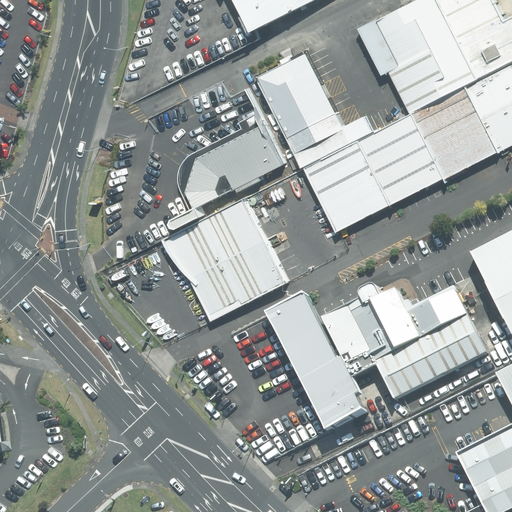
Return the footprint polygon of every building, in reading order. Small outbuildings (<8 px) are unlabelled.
[(317,0),(233,0),(251,34),(317,0)] [(411,113),(465,87),(478,80),(436,0),(419,0),(366,27),(411,113)] [(436,0),(478,80),(511,62),(511,19),(505,23),(493,0),(436,0)] [(374,132),(366,117),(345,128),(307,55),(257,79),(304,167),(374,132)] [(511,63),(478,80),(465,87),(500,153),(511,146),(511,63)] [(499,152),(465,87),(411,113),(374,132),(304,167),(338,234),(499,152)] [(195,210),(285,166),(263,127),(198,159),(186,193),(195,210)] [(244,201),(165,240),(189,276),(211,322),(286,285),(244,201)] [(511,235),(471,257),(511,336),(511,235)] [(265,317),(324,434),(363,416),(355,400),(360,398),(351,380),(376,368),(374,364),(376,363),(420,341),(395,292),(381,299),(374,286),(360,293),(358,297),(361,302),(319,323),(305,296),(265,317)] [(422,340),(467,317),(453,287),(407,310),(422,340)] [(467,317),(376,363),(396,402),(485,355),(467,317)] [(511,430),(457,459),(484,511),(511,511),(511,370),(497,378),(511,405),(511,430)]
